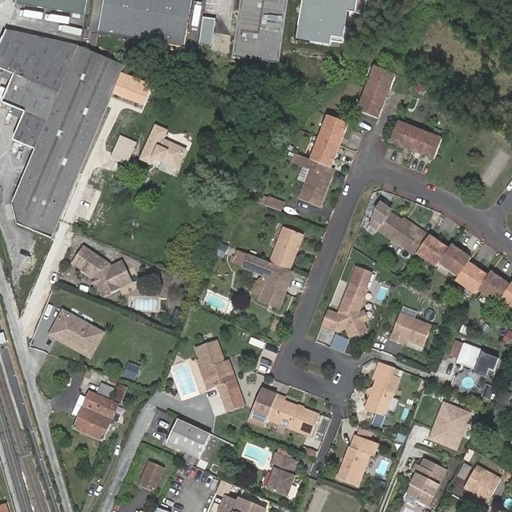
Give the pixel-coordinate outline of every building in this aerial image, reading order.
[(83,0),(11,0),(12,1),(81,14),(83,0)] [(103,0),(98,33),(185,48),(194,0),(103,0)] [(290,0),(242,0),(234,59),(282,65),(290,0)] [(303,0),(297,42),(331,47),(332,43),(346,45),(351,16),(367,18),(370,0),(397,0),(406,1),(405,0),(303,0)] [(35,150),(79,46),(75,45),(13,31),(7,31),(0,46),(0,69),(15,75),(3,103),(26,113),(14,141),(35,150)] [(63,215),(125,66),(79,46),(35,150),(13,204),(18,225),(53,239),(63,215)] [(376,68),(367,90),(381,96),(385,87),(391,90),(396,76),(376,68)] [(385,87),(381,96),(388,98),(391,90),(385,87)] [(381,96),(367,90),(358,113),(371,118),(380,120),(385,107),(378,104),(381,96)] [(378,104),(385,107),(388,98),(381,96),(378,104)] [(240,110),(229,105),(225,111),(237,117),(240,110)] [(328,117),(320,139),(332,144),(335,137),(343,140),(349,125),(343,123),(337,120),(328,117)] [(416,145),(422,130),(399,122),(392,141),(391,143),(407,149),(410,143),(416,145)] [(167,132),(156,127),(141,159),(152,164),(155,159),(178,169),(186,150),(163,140),(167,132)] [(440,151),(445,139),(422,130),(416,145),(425,148),(423,155),(437,160),(440,151)] [(332,144),(340,147),(343,140),(335,137),(332,144)] [(332,169),(338,155),(329,152),(332,144),(319,139),(311,161),(332,169)] [(410,143),(407,149),(414,152),(414,151),(416,145),(410,143)] [(338,155),(340,147),(332,144),(329,152),(338,155)] [(414,151),(414,152),(423,155),(425,148),(416,145),(414,151)] [(311,161),(302,158),(299,166),(314,172),(303,201),(323,208),(337,171),(332,169),(311,161)] [(281,214),(284,206),(271,201),(268,208),(281,214)] [(426,244),(429,239),(421,233),(419,235),(403,223),(391,214),(392,212),(382,205),(376,213),(378,214),(371,225),(416,258),(417,256),(426,244)] [(421,233),(404,221),(403,223),(419,235),(421,233)] [(286,231),(272,266),(280,269),(292,274),(306,238),(286,231)] [(437,243),(429,238),(429,239),(426,244),(434,249),(437,243)] [(417,256),(436,270),(439,266),(449,252),(437,243),(434,249),(426,244),(417,256)] [(465,256),(452,247),(449,252),(439,266),(459,280),(460,278),(465,271),(467,267),(461,263),(465,256)] [(101,282),(99,284),(104,296),(132,283),(123,261),(111,266),(85,249),(75,264),(96,278),(99,277),(101,282)] [(469,265),(472,261),(465,256),(461,263),(467,267),(469,265)] [(272,266),(250,257),(244,270),(265,279),(267,285),(261,299),(260,303),(279,311),(286,295),(283,293),(285,289),(288,290),(292,282),(281,277),(278,274),(280,269),(272,266)] [(473,276),(477,271),(469,265),(467,267),(465,271),(473,276)] [(292,282),(295,274),(292,274),(280,269),(278,274),(281,277),(292,282)] [(366,291),(372,276),(356,271),(351,286),(366,291)] [(456,284),(475,297),(478,294),(478,293),(488,279),(477,271),(473,276),(465,271),(460,278),(459,280),(458,281),(456,284)] [(505,284),(491,274),(488,279),(478,293),(498,307),(501,302),(507,293),(501,289),(505,284)] [(261,299),(267,285),(265,279),(257,283),(252,295),(261,299)] [(511,288),(505,284),(501,289),(507,293),(510,290),(510,289),(511,288)] [(328,315),(323,329),(340,335),(346,333),(350,341),(359,336),(356,329),(364,325),(359,315),(367,292),(366,291),(351,286),(341,310),(343,315),(342,317),(338,318),(328,315)] [(511,291),(510,290),(507,293),(501,302),(511,310),(511,291)] [(178,326),(183,311),(176,308),(171,324),(178,326)] [(104,334),(63,312),(57,323),(64,326),(59,336),(93,354),(104,334)] [(359,315),(364,325),(368,323),(363,313),(359,315)] [(407,343),(425,349),(433,328),(401,315),(391,342),(402,346),(404,343),(407,343)] [(64,326),(57,323),(50,335),(91,357),(93,354),(59,336),(64,326)] [(201,358),(211,387),(218,385),(222,396),(228,412),(244,406),(237,391),(226,361),(224,362),(216,339),(197,346),(201,358)] [(464,345),(456,342),(450,356),(458,359),(464,345)] [(500,359),(483,353),(464,345),(458,359),(456,364),(475,372),(477,368),(494,374),(500,359)] [(208,389),(211,387),(201,358),(197,359),(208,389)] [(237,391),(244,406),(248,405),(241,389),(230,360),(226,361),(237,391)] [(393,369),(379,364),(372,381),(376,383),(374,389),(370,399),(365,410),(384,418),(399,381),(390,378),(393,369)] [(139,369),(130,365),(126,373),(135,377),(139,369)] [(105,413),(115,389),(102,383),(97,394),(90,391),(74,429),(103,441),(112,420),(116,422),(118,419),(105,413)] [(120,386),(115,389),(105,413),(118,419),(119,416),(115,414),(119,404),(120,404),(128,387),(121,384),(120,386)] [(491,399),(495,387),(487,384),(483,396),(491,399)] [(511,393),(502,388),(496,400),(506,406),(511,395),(511,393)] [(370,399),(374,389),(366,391),(370,399)] [(266,420),(310,439),(319,417),(285,403),(286,401),(261,391),(249,418),(265,424),(266,420)] [(434,431),(430,440),(456,450),(469,415),(443,405),(439,415),(442,416),(436,432),(434,431)] [(265,424),(249,418),(247,423),(262,429),(265,424)] [(212,434),(180,419),(169,443),(200,458),(212,434)] [(339,479),(359,487),(371,456),(376,444),(368,440),(356,436),(352,448),(350,448),(339,479)] [(377,458),(382,446),(376,444),(371,456),(377,458)] [(287,497),(296,476),(292,475),(297,462),(276,454),(270,469),(275,470),(267,490),(287,497)] [(102,458),(95,475),(103,478),(110,462),(102,458)] [(385,475),(388,461),(381,460),(378,473),(385,475)] [(418,503),(429,508),(447,470),(424,460),(421,468),(416,466),(413,474),(417,476),(408,496),(419,501),(418,503)] [(165,470),(151,463),(143,481),(157,488),(165,470)] [(464,485),(469,470),(461,467),(455,481),(464,485)] [(500,479),(475,467),(465,490),(474,494),(473,497),(489,504),(500,479)] [(510,480),(511,475),(511,473),(506,470),(503,477),(510,480)] [(220,511),(265,511),(266,511),(240,499),(238,504),(227,499),(220,511)]
